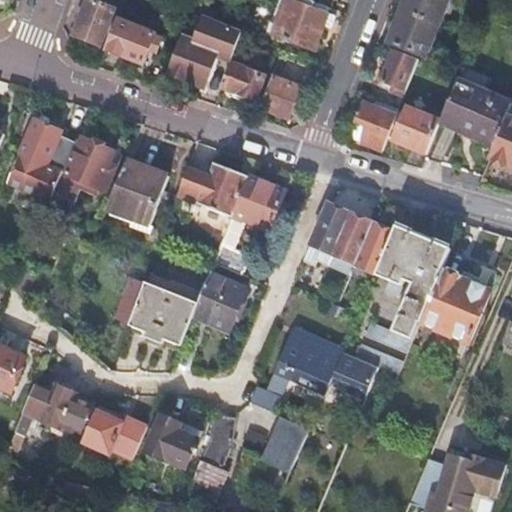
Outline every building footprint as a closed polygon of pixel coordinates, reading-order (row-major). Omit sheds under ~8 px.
[(89,0),(87,0),(74,37),(102,47),(116,10),(89,0)] [(405,0),(402,11),(441,26),(451,0),(405,0)] [(329,17),(289,1),(275,36),(315,52),(329,17)] [(441,26),(402,11),(389,44),(428,59),(441,26)] [(220,56),(228,58),(238,29),(214,21),(204,17),(200,27),(195,41),(184,37),(170,75),(194,83),(196,77),(211,82),(220,56)] [(157,35),(118,20),(106,50),(145,65),(157,35)] [(419,61),(396,51),(384,82),(395,87),(393,92),(405,97),(419,61)] [(264,76),(231,64),(222,88),(255,100),(264,76)] [(485,77),(463,68),(459,77),(441,122),(440,123),(497,147),(509,119),(511,112),(511,104),(479,91),(485,77)] [(300,89),(272,78),(259,110),(288,120),(300,89)] [(383,151),(397,116),(365,105),(359,123),(360,123),(368,126),(365,135),(362,144),(383,151)] [(440,123),(441,122),(408,109),(395,142),(427,156),(440,123)] [(25,111),(13,138),(25,144),(20,156),(48,168),(63,133),(40,123),(42,118),(25,111)] [(497,147),(492,159),(511,167),(511,120),(509,119),(497,147)] [(357,131),(365,135),(368,126),(360,123),(357,131)] [(82,138),(66,175),(105,192),(114,170),(107,167),(114,152),(82,138)] [(169,178),(126,161),(107,209),(150,226),(169,178)] [(232,218),(249,178),(215,164),(209,177),(189,169),(179,197),(198,205),(232,218)] [(214,264),(242,276),(250,257),(234,250),(246,222),(269,231),(285,193),(249,178),(232,218),(214,264)] [(321,251),(334,256),(351,215),(329,205),(304,262),(315,266),(321,251)] [(150,226),(107,209),(104,216),(150,234),(153,227),(150,226)] [(353,272),(374,224),(351,215),(334,256),(343,260),(340,267),(353,272)] [(395,233),(374,224),(353,272),(364,276),(366,270),(378,275),(395,233)] [(452,250),(398,227),(395,233),(378,275),(377,276),(391,282),(387,290),(398,295),(401,286),(407,288),(409,283),(413,284),(394,331),(372,322),(366,335),(408,354),(421,323),(443,271),(452,250)] [(443,271),(421,323),(469,344),(491,292),(443,271)] [(212,274),(193,317),(228,332),(247,290),(212,274)] [(146,284),(130,327),(146,333),(144,338),(162,344),(164,340),(181,347),(193,317),(198,305),(146,284)] [(132,323),(141,296),(127,291),(117,318),(132,323)] [(344,354),(345,352),(318,341),(315,346),(291,336),(266,391),(256,387),(250,403),(275,414),(291,377),(327,392),(331,382),(367,398),(379,369),(344,354)] [(359,359),(398,376),(404,363),(362,345),(356,358),(359,359)] [(26,358),(0,346),(0,387),(11,392),(26,358)] [(53,392),(36,385),(14,435),(22,438),(32,415),(62,428),(77,394),(57,385),(53,392)] [(121,423),(100,414),(89,444),(110,454),(112,450),(134,459),(147,427),(124,417),(121,423)] [(189,492),(183,507),(204,511),(211,511),(229,473),(221,470),(233,443),(237,418),(216,414),(212,436),(189,492)] [(189,427),(191,421),(183,418),(180,424),(161,416),(146,451),(186,468),(202,433),(189,427)] [(310,430),(281,417),(264,456),(293,469),(310,430)] [(451,449),(449,455),(465,459),(467,454),(451,449)] [(429,461),(410,505),(427,510),(426,511),(470,511),(476,493),(497,499),(507,465),(467,454),(465,459),(449,455),(446,466),(429,461)] [(60,496),(66,484),(47,475),(43,483),(54,488),(52,492),(60,496)]
